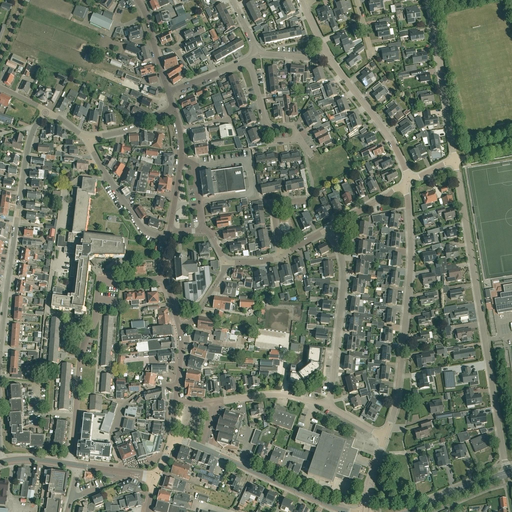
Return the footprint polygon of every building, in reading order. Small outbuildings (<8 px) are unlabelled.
[(109,9),(115,0),(102,0),(100,3),(109,9)] [(121,0),(124,4),(126,2),(128,5),(131,9),(135,6),(133,2),(131,0),(121,0)] [(153,11),(162,7),(170,4),(167,0),(157,0),(150,3),(153,11)] [(370,10),(380,9),(378,1),(383,1),(382,0),(374,0),(375,1),(368,2),(370,10)] [(291,3),(290,1),(280,6),(279,3),(273,6),(275,9),(279,7),(280,8),(279,9),(281,12),(292,7),(293,6),(291,3)] [(246,5),(249,11),(256,8),(255,6),(253,2),(246,5)] [(338,21),(342,20),(341,16),(348,14),(344,2),(336,4),(338,9),(334,10),(338,21)] [(216,15),(219,14),(226,10),(223,4),(216,8),(214,9),(216,12),(215,12),(211,14),(212,17),(216,15)] [(85,20),(89,10),(77,5),(73,14),(85,20)] [(176,11),(179,11),(181,17),(183,17),(186,15),(184,9),(183,9),(182,5),(175,8),(176,11)] [(295,10),(294,7),(293,7),(292,7),(281,12),(282,15),(286,14),(287,16),(295,12),(294,11),(295,10)] [(324,21),(328,20),(328,21),(332,23),(333,28),(332,28),(333,28),(334,32),(333,32),(339,30),(335,17),(333,17),(331,11),(328,12),(327,7),(317,10),(319,16),(322,15),(324,21)] [(251,17),(259,13),(256,8),(249,11),(251,17)] [(415,23),(415,18),(420,18),(418,11),(414,12),(413,8),(406,10),(408,20),(409,24),(415,23)] [(219,14),(220,16),(222,19),(229,16),(226,10),(219,14)] [(108,12),(104,11),(103,16),(112,20),(115,14),(109,12),(108,12)] [(172,22),(170,17),(169,12),(166,11),(162,12),(162,15),(156,17),(158,24),(165,23),(165,24),(172,22)] [(102,16),(94,13),(90,22),(109,31),(113,21),(112,21),(112,20),(103,16),(102,16)] [(254,23),(262,19),(259,13),(251,17),(254,23)] [(232,21),(229,16),(222,19),(223,22),(224,25),(232,21)] [(294,30),(296,38),(302,37),(300,25),(296,26),(295,23),(298,22),(297,18),(292,19),(292,23),(293,27),(294,30)] [(376,31),(377,31),(386,30),(385,24),(390,23),(389,18),(382,19),(383,24),(375,25),(376,31)] [(218,28),(215,29),(217,32),(219,30),(219,31),(223,29),(226,28),(228,33),(232,31),(231,28),(234,27),(235,26),(234,23),(233,24),(233,23),(232,21),(224,25),(222,26),(221,26),(218,28)] [(355,35),(359,33),(357,27),(359,27),(357,23),(351,25),(355,35)] [(128,36),(142,32),(140,26),(127,30),(128,36)] [(277,42),(275,34),(275,30),(272,31),(271,27),(268,28),(271,43),(277,42)] [(265,44),(271,43),(268,28),(265,29),(266,32),(262,33),(265,44)] [(386,30),(377,31),(378,37),(386,36),(387,40),(394,39),(393,35),(390,35),(389,29),(388,29),(386,30)] [(162,45),(172,40),(169,35),(172,33),(170,30),(158,37),(162,45)] [(192,33),(191,30),(183,34),(186,41),(194,37),(198,35),(196,31),(192,33)] [(418,33),(417,30),(410,31),(411,41),(423,40),(422,33),(418,33)] [(348,43),(343,31),(336,34),(338,36),(333,38),(336,45),(341,43),(345,53),(350,51),(350,50),(354,48),(351,42),(348,43)] [(130,42),(144,38),(142,32),(128,36),(130,42)] [(187,53),(197,48),(196,45),(202,42),(199,36),(186,43),(187,45),(183,47),(187,53)] [(229,46),(224,36),(221,38),(226,47),(224,49),(228,56),(233,53),(229,46)] [(238,50),(244,46),(240,39),(234,43),(238,50)] [(217,44),(216,43),(214,44),(222,59),(228,56),(224,49),(221,50),(219,47),(217,44)] [(233,53),(238,50),(234,43),(229,46),(233,53)] [(389,49),(382,50),(384,61),(393,59),(393,60),(398,60),(396,48),(401,47),(401,43),(391,44),(392,49),(389,49)] [(222,59),(214,44),(209,46),(210,48),(212,47),(214,50),(213,50),(215,53),(212,55),(215,59),(214,59),(214,60),(215,63),(216,63),(220,61),(220,60),(222,59)] [(351,67),(360,60),(357,55),(364,49),(361,45),(354,50),(355,51),(348,56),(350,58),(347,61),(351,67)] [(140,50),(135,48),(133,47),(131,52),(137,54),(139,54),(140,58),(141,61),(143,60),(143,62),(152,60),(149,48),(140,50)] [(203,55),(200,48),(191,53),(185,57),(189,64),(190,65),(193,64),(194,63),(193,62),(196,60),(194,57),(199,54),(200,56),(203,55)] [(406,58),(412,57),(413,64),(419,63),(427,62),(427,60),(426,53),(418,54),(418,55),(416,56),(416,54),(415,49),(408,51),(405,51),(406,58)] [(165,70),(178,66),(174,54),(161,58),(165,70)] [(24,68),(27,61),(13,55),(10,61),(8,60),(6,65),(15,70),(17,65),(19,66),(23,68),(24,68)] [(129,64),(131,60),(120,55),(118,60),(129,64)] [(29,72),(32,66),(27,64),(22,75),(25,77),(28,72),(29,72)] [(142,77),(155,73),(153,64),(140,67),(142,77)] [(170,79),(181,71),(180,69),(183,67),(181,64),(178,66),(166,74),(170,79)] [(268,68),(269,75),(284,73),(283,70),(279,71),(279,70),(276,71),(276,67),(273,68),(273,67),(272,66),(270,67),(269,67),(269,68),(268,68)] [(296,82),(297,67),(291,66),(291,69),(288,69),(288,74),(290,74),(294,75),(293,78),(294,78),(293,82),(296,82)] [(10,85),(14,78),(11,76),(12,75),(11,75),(14,70),(10,68),(7,74),(8,75),(4,82),(10,85)] [(315,77),(323,74),(321,69),(313,72),(314,74),(310,75),(310,72),(306,72),(306,77),(306,79),(309,79),(315,77)] [(366,87),(372,82),(370,80),(373,77),(367,69),(361,73),(363,76),(360,78),(366,87)] [(184,77),(188,75),(185,70),(170,79),(173,85),(181,80),(180,78),(184,76),(184,77)] [(423,74),(422,70),(412,72),(406,72),(395,74),(398,81),(403,80),(403,78),(404,78),(404,77),(409,77),(411,76),(411,77),(419,75),(421,83),(425,82),(425,81),(430,80),(429,73),(423,74)] [(287,76),(286,73),(284,73),(269,75),(269,81),(277,80),(277,77),(280,77),(280,76),(284,76),(287,76)] [(70,79),(59,74),(57,79),(67,84),(70,79)] [(317,83),(325,80),(323,74),(315,77),(317,83)] [(150,84),(157,82),(156,75),(148,77),(150,84)] [(228,86),(231,85),(231,84),(238,82),(236,76),(229,78),(230,82),(227,83),(223,84),(223,85),(222,85),(221,81),(217,83),(219,89),(221,88),(228,86)] [(27,93),(32,85),(24,81),(20,90),(27,93)] [(233,90),(240,88),(238,82),(231,84),(231,85),(228,86),(229,88),(229,89),(232,88),(233,90)] [(377,101),(386,94),(381,89),(383,87),(380,83),(372,89),(375,93),(372,95),(377,101)] [(323,94),(335,90),(333,84),(321,88),(323,94)] [(279,93),(278,86),(270,87),(271,94),(278,93),(278,96),(284,96),(283,92),(279,93)] [(151,89),(146,87),(145,90),(150,91),(149,94),(155,97),(157,91),(151,88),(151,89)] [(197,97),(208,92),(206,88),(195,92),(197,97)] [(226,93),(227,95),(227,96),(231,94),(234,93),(235,96),(243,93),(240,88),(233,90),(230,91),(226,93)] [(54,103),(59,92),(54,90),(53,94),(51,93),(51,92),(46,89),(44,92),(43,92),(38,90),(37,92),(37,93),(35,96),(40,98),(39,99),(44,102),(45,100),(46,99),(47,100),(48,97),(50,98),(49,101),(54,103)] [(142,104),(149,108),(150,107),(150,108),(151,108),(152,105),(152,104),(151,104),(152,101),(144,98),(142,97),(139,96),(140,93),(133,90),(130,95),(139,99),(139,100),(143,101),(142,104)] [(328,102),(328,99),(337,96),(335,90),(323,94),(325,100),(321,101),(317,102),(318,105),(328,102)] [(428,94),(427,91),(417,93),(416,94),(416,97),(418,97),(418,100),(421,100),(422,103),(434,101),(432,93),(428,94)] [(236,100),(237,102),(245,99),(243,93),(235,96),(236,100)] [(66,99),(73,103),(76,98),(68,94),(66,99)] [(0,98),(0,103),(6,107),(7,107),(11,99),(10,99),(2,95),(0,98)] [(183,109),(197,103),(193,95),(179,101),(183,109)] [(66,108),(69,102),(61,97),(56,108),(63,112),(66,108)] [(247,105),(245,99),(237,102),(238,105),(239,108),(247,105)] [(347,105),(345,99),(337,102),(332,104),(333,107),(338,105),(339,108),(347,105)] [(290,107),(289,100),(284,101),(284,108),(288,107),(289,117),(297,116),(296,106),(290,107)] [(135,108),(132,107),(133,106),(127,103),(124,101),(122,105),(126,106),(133,110),(134,109),(136,110),(135,111),(140,114),(143,116),(145,113),(145,112),(140,108),(139,109),(135,107),(135,108)] [(404,116),(395,105),(396,105),(393,101),(386,106),(388,109),(389,109),(389,110),(386,113),(390,119),(395,115),(399,120),(404,116)] [(85,117),(87,113),(90,105),(86,104),(84,109),(77,107),(74,117),(81,119),(82,116),(85,117)] [(133,110),(126,106),(122,105),(121,107),(123,108),(121,111),(124,112),(128,115),(130,111),(132,112),(131,113),(134,115),(133,116),(140,120),(140,119),(141,119),(143,116),(140,114),(135,111),(136,110),(134,109),(133,110)] [(185,116),(194,112),(193,110),(199,108),(197,105),(187,109),(187,110),(184,112),(185,116)] [(349,111),(347,105),(339,108),(335,109),(336,115),(333,116),(334,119),(341,117),(340,114),(349,111)] [(109,111),(108,107),(103,108),(102,110),(102,111),(103,112),(103,118),(106,117),(107,125),(115,124),(114,115),(109,116),(109,111)] [(316,112),(313,107),(307,110),(309,113),(303,116),(306,122),(318,116),(317,112),(316,112)] [(275,119),(282,118),(281,108),(274,109),(275,119)] [(245,113),(244,110),(237,113),(238,115),(240,115),(242,121),(245,120),(254,117),(252,111),(245,113)] [(207,119),(214,116),(212,111),(205,113),(207,119)] [(195,114),(194,112),(185,116),(187,121),(196,117),(200,115),(199,113),(195,114)] [(436,118),(436,117),(429,118),(429,115),(430,115),(430,112),(424,113),(425,118),(424,119),(426,127),(428,126),(428,129),(429,130),(433,129),(433,128),(433,125),(437,125),(437,120),(438,120),(438,118),(436,118)] [(96,124),(98,114),(91,113),(89,123),(96,124)] [(5,117),(2,115),(0,114),(0,122),(3,124),(3,123),(11,125),(13,119),(5,116),(5,117)] [(347,125),(359,121),(357,115),(346,119),(346,120),(347,125)] [(322,125),(319,120),(320,119),(318,116),(306,122),(309,128),(315,125),(316,128),(319,127),(322,125)] [(415,120),(417,124),(422,122),(420,116),(414,119),(415,120)] [(247,126),(256,122),(254,117),(245,120),(247,126)] [(407,119),(402,122),(399,124),(402,128),(399,130),(403,137),(412,130),(408,124),(410,123),(407,119)] [(353,129),(361,126),(359,121),(347,125),(349,130),(352,129),(353,129)] [(52,126),(52,125),(48,125),(48,126),(47,131),(42,131),(42,135),(41,135),(40,139),(41,139),(41,135),(54,136),(53,140),(54,137),(54,128),(55,128),(55,126),(52,126)] [(231,125),(219,127),(219,131),(221,140),(228,138),(228,139),(229,139),(236,138),(235,137),(236,137),(231,125)] [(316,139),(317,139),(326,135),(323,129),(323,128),(321,130),(319,127),(316,128),(318,131),(313,133),(316,139)] [(61,129),(61,128),(57,128),(57,129),(55,128),(54,128),(54,137),(60,138),(60,139),(66,139),(66,135),(61,135),(61,129)] [(249,132),(247,129),(242,131),(237,133),(238,136),(240,135),(240,137),(244,135),(244,134),(248,133),(250,138),(259,135),(257,130),(249,132)] [(194,143),(207,141),(205,130),(192,132),(194,143)] [(163,140),(164,135),(155,133),(154,136),(153,136),(154,135),(152,134),(151,135),(150,135),(149,134),(148,134),(148,135),(147,135),(147,134),(140,134),(140,146),(149,145),(149,142),(149,141),(150,141),(150,142),(151,142),(152,142),(152,141),(153,141),(151,146),(161,149),(162,144),(161,144),(162,140),(163,140)] [(368,133),(366,134),(359,138),(362,143),(366,141),(368,145),(376,141),(373,134),(369,136),(368,133)] [(440,150),(438,141),(439,141),(438,136),(434,136),(433,133),(426,134),(427,140),(430,140),(431,151),(432,151),(432,152),(437,151),(437,150),(440,150)] [(21,142),(23,136),(17,134),(15,140),(14,140),(13,144),(7,142),(8,140),(4,139),(2,145),(13,148),(13,147),(21,149),(23,143),(21,142)] [(329,140),(327,134),(326,135),(317,139),(320,145),(327,142),(328,144),(334,142),(332,139),(329,140)] [(250,138),(246,140),(248,146),(248,148),(252,148),(252,144),(261,140),(259,135),(250,138)] [(423,144),(422,141),(420,142),(421,145),(416,147),(417,149),(410,152),(415,162),(421,159),(420,156),(427,153),(424,144),(423,144)] [(196,155),(208,154),(207,143),(195,145),(196,155)] [(53,152),(54,145),(48,144),(47,147),(39,147),(38,153),(48,153),(48,151),(53,152)] [(77,152),(77,149),(74,149),(74,146),(64,146),(64,152),(70,152),(70,155),(77,155),(78,155),(78,152),(77,152)] [(381,147),(380,146),(372,150),(371,148),(361,152),(363,158),(370,155),(371,158),(383,152),(382,149),(383,149),(382,147),(381,147)] [(254,165),(257,165),(262,164),(260,154),(257,154),(257,155),(255,156),(256,161),(253,161),(254,165)] [(117,161),(109,156),(108,158),(106,157),(103,161),(107,163),(105,166),(112,170),(117,161)] [(40,159),(32,158),(31,165),(43,166),(49,167),(49,163),(44,162),(44,160),(44,159),(40,158),(40,159)] [(382,161),(380,158),(373,161),(376,167),(381,164),(383,169),(392,165),(389,158),(382,161)] [(150,169),(151,164),(146,163),(141,161),(139,168),(140,168),(138,172),(141,173),(137,193),(145,194),(146,190),(149,174),(150,169)] [(0,169),(8,171),(8,173),(16,175),(17,168),(9,167),(10,166),(4,165),(4,163),(0,162),(0,169)] [(78,162),(75,162),(75,166),(77,166),(77,169),(87,170),(88,163),(78,162)] [(119,177),(122,172),(125,167),(118,162),(112,173),(119,177)] [(371,175),(374,173),(369,162),(365,164),(370,174),(371,175)] [(172,177),(173,168),(162,167),(162,170),(165,170),(164,177),(172,177)] [(243,176),(242,168),(211,172),(210,170),(206,171),(206,173),(200,173),(201,181),(243,176)] [(131,185),(135,172),(126,169),(121,182),(131,185)] [(44,171),(42,171),(38,170),(38,172),(31,171),(30,178),(38,178),(44,179),(44,171)] [(291,175),(290,171),(288,172),(289,176),(290,179),(291,182),(293,191),(298,189),(297,181),(296,181),(293,182),(291,175)] [(397,177),(395,171),(388,174),(386,171),(381,174),(383,178),(386,177),(389,182),(394,179),(397,177)] [(13,183),(14,181),(12,180),(12,179),(6,178),(6,177),(0,175),(0,181),(4,182),(4,185),(12,186),(12,184),(13,183)] [(244,180),(243,176),(201,181),(202,189),(244,183),(244,182),(246,182),(245,180),(244,180)] [(299,181),(298,177),(296,177),(296,181),(297,181),(298,189),(304,188),(305,187),(305,185),(304,184),(303,180),(299,181)] [(367,184),(370,189),(369,190),(370,193),(374,191),(373,190),(377,189),(371,177),(368,178),(370,183),(367,184)] [(287,183),(286,178),(281,179),(282,187),(285,186),(286,192),(293,191),(291,182),(287,183)] [(94,195),(96,180),(83,179),(82,188),(73,187),(72,193),(74,193),(73,196),(77,197),(72,234),(78,234),(77,239),(81,239),(81,238),(82,233),(85,233),(86,233),(88,212),(90,197),(88,197),(88,194),(94,195)] [(170,192),(172,180),(160,179),(159,188),(158,188),(157,192),(162,193),(163,191),(170,192)] [(282,187),(281,179),(278,180),(275,180),(275,183),(273,184),(274,192),(280,191),(279,187),(282,187)] [(358,199),(364,196),(362,191),(365,190),(362,183),(363,183),(361,179),(358,180),(359,184),(357,184),(358,186),(353,188),(358,199)] [(38,190),(42,190),(43,185),(43,182),(32,181),(31,187),(38,188),(38,190)] [(214,197),(214,195),(245,191),(244,183),(202,189),(203,197),(209,196),(209,198),(214,197)] [(346,206),(353,203),(350,196),(353,195),(349,186),(346,188),(347,191),(345,192),(346,194),(342,196),(346,206)] [(126,199),(131,195),(127,189),(122,193),(126,199)] [(335,212),(342,209),(336,198),(339,197),(336,190),(333,192),(335,197),(329,199),(335,212)] [(10,199),(10,194),(3,193),(4,192),(0,191),(0,195),(3,195),(2,198),(10,199)] [(437,200),(434,191),(428,193),(427,193),(422,194),(426,208),(427,208),(432,206),(431,202),(437,200)] [(42,200),(42,195),(37,194),(37,193),(28,192),(28,199),(36,200),(42,200)] [(444,206),(454,203),(451,196),(441,198),(444,206)] [(325,211),(329,209),(327,203),(324,198),(320,200),(322,205),(319,207),(320,210),(317,211),(318,214),(315,216),(317,221),(321,220),(328,217),(325,211)] [(157,199),(157,200),(155,208),(163,210),(165,200),(160,199),(157,199)] [(212,214),(222,213),(222,208),(226,208),(225,202),(219,203),(219,206),(211,207),(212,214)] [(48,208),(42,207),(42,210),(40,210),(40,208),(35,207),(35,204),(27,203),(27,206),(26,206),(26,208),(27,208),(26,209),(42,212),(48,212),(48,208)] [(258,204),(252,205),(249,206),(250,209),(254,208),(254,212),(252,212),(253,215),(255,214),(263,213),(262,207),(258,207),(258,204)] [(141,219),(146,216),(147,216),(141,206),(135,210),(141,219)] [(445,211),(444,208),(438,210),(436,210),(438,215),(444,214),(445,219),(455,216),(453,209),(445,211)] [(303,230),(311,226),(307,219),(311,217),(308,212),(307,209),(303,211),(304,213),(301,215),(302,219),(300,221),(302,224),(300,225),(303,230)] [(422,218),(423,220),(421,220),(423,224),(424,224),(424,225),(434,223),(432,217),(438,215),(436,210),(429,212),(430,216),(422,218)] [(40,214),(28,212),(27,220),(31,221),(31,223),(35,224),(35,221),(36,217),(44,218),(45,213),(40,213),(40,214)] [(248,221),(252,221),(256,220),(264,219),(263,213),(255,214),(255,217),(252,218),(252,219),(248,219),(248,221)] [(217,227),(228,226),(227,221),(231,221),(230,215),(222,216),(223,219),(216,220),(217,227)] [(158,229),(160,222),(153,219),(153,218),(147,216),(146,216),(145,219),(150,221),(149,226),(158,229)] [(55,230),(57,220),(53,219),(53,225),(46,225),(45,229),(55,230)] [(250,230),(254,230),(261,228),(261,225),(265,225),(264,219),(256,220),(256,224),(249,225),(250,230)] [(387,222),(384,221),(384,225),(390,225),(389,228),(389,229),(394,229),(397,229),(398,223),(387,222)] [(8,232),(9,226),(0,224),(0,230),(0,231),(8,232)] [(447,229),(446,226),(450,226),(449,225),(441,227),(438,228),(439,233),(444,232),(445,235),(447,235),(447,238),(450,237),(450,238),(453,237),(456,236),(457,236),(456,232),(455,232),(455,228),(447,229)] [(227,229),(227,232),(223,232),(224,239),(235,238),(234,233),(241,232),(240,227),(229,228),(227,229)] [(262,231),(261,228),(254,230),(254,233),(255,239),(259,238),(268,237),(267,231),(262,231)] [(439,233),(438,228),(427,232),(430,231),(431,234),(423,236),(424,240),(423,240),(424,244),(425,244),(428,244),(431,243),(434,242),(433,240),(435,239),(434,234),(439,233)] [(37,236),(38,232),(34,232),(34,230),(25,229),(24,236),(33,237),(33,235),(37,236)] [(375,241),(376,237),(372,237),(372,231),(360,229),(359,236),(369,237),(369,240),(375,241)] [(121,241),(85,237),(85,233),(82,233),(81,238),(81,239),(77,239),(78,234),(72,234),(69,233),(67,248),(65,247),(64,253),(75,254),(74,259),(72,258),(70,277),(74,277),(72,295),(56,293),(55,297),(53,297),(52,308),(75,311),(75,315),(77,315),(77,318),(85,319),(86,313),(83,312),(87,272),(87,271),(88,261),(90,261),(92,263),(94,265),(96,263),(95,262),(93,259),(93,257),(123,256),(123,248),(123,247),(124,242),(121,241)] [(230,252),(241,250),(240,245),(246,244),(245,239),(237,240),(237,243),(229,244),(230,252)] [(380,246),(380,241),(375,241),(369,240),(368,243),(378,244),(378,245),(378,251),(379,251),(380,246)] [(391,244),(391,248),(390,247),(380,246),(380,250),(383,250),(390,251),(395,251),(396,248),(399,248),(399,242),(391,241),(388,241),(387,241),(385,241),(385,244),(387,244),(391,244)] [(446,246),(445,242),(440,244),(440,248),(440,251),(443,250),(442,247),(446,247),(447,251),(445,251),(446,258),(458,256),(457,249),(452,250),(452,245),(446,246)] [(328,251),(325,244),(318,248),(315,250),(316,252),(319,251),(321,255),(328,251)] [(211,245),(203,246),(203,245),(200,245),(200,246),(199,246),(200,257),(209,256),(208,248),(211,248),(211,245)] [(424,262),(436,260),(434,251),(422,254),(424,262)] [(196,261),(196,253),(191,254),(190,254),(190,255),(189,256),(188,258),(187,258),(187,257),(175,258),(175,263),(174,263),(174,264),(175,264),(175,269),(174,269),(175,269),(176,274),(175,274),(175,275),(176,275),(176,280),(188,279),(188,274),(194,273),(195,282),(184,283),(184,284),(185,284),(186,286),(184,286),(185,298),(186,299),(188,299),(192,303),(193,303),(195,303),(196,302),(202,296),(206,287),(207,288),(210,282),(210,281),(210,280),(209,267),(197,268),(197,261),(196,261)] [(310,261),(309,255),(305,256),(306,262),(310,261),(310,265),(315,264),(324,262),(323,258),(314,260),(310,261)] [(301,259),(300,258),(298,259),(297,260),(294,260),(296,266),(292,266),(294,275),(298,274),(298,276),(302,276),(301,273),(300,269),(304,268),(302,259),(301,259)] [(211,267),(213,267),(213,270),(218,270),(219,269),(218,261),(210,262),(211,267)] [(332,270),(332,263),(324,263),(324,264),(323,264),(323,267),(324,267),(324,268),(323,268),(319,268),(319,271),(332,270)] [(136,273),(146,273),(145,264),(135,265),(136,273)] [(285,282),(285,281),(293,280),(292,276),(289,265),(282,267),(283,273),(280,274),(282,283),(285,282)] [(453,265),(451,265),(447,265),(448,266),(447,266),(441,267),(442,274),(442,279),(444,278),(444,274),(448,273),(447,271),(448,271),(447,271),(448,271),(449,278),(447,279),(447,281),(448,282),(462,280),(461,276),(461,274),(460,268),(453,270),(453,265)] [(269,270),(270,274),(267,275),(267,277),(270,288),(275,287),(274,283),(280,282),(279,278),(280,278),(278,278),(276,269),(278,268),(277,268),(269,270)] [(244,279),(245,275),(242,274),(243,271),(233,269),(232,278),(242,279),(242,278),(244,279)] [(333,278),(332,270),(319,271),(320,274),(323,274),(323,273),(325,273),(325,275),(324,275),(324,277),(325,277),(325,278),(333,278)] [(256,272),(256,273),(254,273),(255,278),(254,278),(255,284),(259,283),(260,285),(262,285),(263,286),(268,285),(266,275),(263,276),(262,273),(262,271),(259,272),(258,271),(257,271),(256,272)] [(423,285),(435,282),(434,274),(422,276),(423,285)] [(370,282),(371,279),(364,278),(358,278),(358,281),(354,280),(353,287),(361,288),(361,284),(365,285),(365,282),(370,282)] [(332,297),(333,288),(326,287),(327,284),(325,284),(325,283),(316,282),(315,286),(319,287),(319,289),(325,290),(324,296),(332,297)] [(503,297),(495,299),(496,308),(499,307),(499,308),(497,310),(498,313),(511,311),(511,284),(503,286),(504,294),(503,294),(503,296),(503,297)] [(450,292),(449,287),(446,287),(442,288),(443,294),(445,294),(446,296),(448,295),(448,293),(450,293),(451,299),(463,297),(463,294),(464,294),(463,289),(450,292)] [(383,298),(388,298),(396,299),(397,293),(389,292),(389,289),(381,288),(381,291),(385,291),(385,295),(383,295),(383,298)] [(146,304),(158,303),(158,293),(156,293),(156,291),(152,292),(152,294),(148,294),(148,295),(145,296),(146,298),(146,304)] [(138,305),(139,305),(139,301),(140,300),(145,299),(144,292),(134,293),(135,305),(138,305)] [(421,305),(434,303),(433,297),(437,296),(437,292),(424,294),(425,297),(420,298),(421,305)] [(135,305),(134,293),(125,294),(126,301),(130,301),(131,301),(131,305),(132,305),(135,305)] [(374,306),(379,307),(386,307),(386,304),(381,304),(381,303),(378,303),(379,298),(375,297),(374,302),(374,306)] [(317,302),(317,305),(323,306),(322,310),(330,311),(331,303),(323,302),(317,301),(317,302)] [(160,310),(160,306),(154,306),(148,307),(148,308),(148,311),(154,310),(154,311),(155,317),(158,317),(158,320),(169,318),(168,309),(160,310)] [(366,318),(369,318),(372,318),(372,315),(367,314),(364,314),(365,308),(359,307),(351,306),(350,312),(354,313),(360,314),(360,317),(366,318)] [(452,311),(451,307),(444,308),(444,318),(447,318),(447,314),(450,314),(451,319),(468,316),(467,309),(454,311),(454,310),(452,311)] [(318,315),(316,315),(317,312),(316,312),(312,311),(309,311),(308,311),(308,315),(314,316),(314,318),(317,318),(321,319),(321,323),(329,324),(330,316),(318,315)] [(419,325),(428,323),(427,316),(429,316),(428,313),(422,314),(423,317),(418,318),(419,325)] [(60,327),(61,318),(52,317),(51,327),(60,327)] [(113,326),(113,317),(104,317),(104,325),(113,326)] [(213,319),(199,317),(198,328),(212,330),(213,319)] [(369,321),(369,318),(366,318),(360,317),(360,320),(353,319),(351,319),(350,325),(358,326),(361,327),(361,323),(362,320),(366,321),(369,321)] [(159,326),(169,325),(169,318),(158,320),(159,326)] [(112,334),(113,326),(104,325),(103,333),(112,334)] [(172,336),(171,326),(145,329),(132,330),(121,331),(122,338),(122,342),(127,342),(142,340),(141,335),(151,334),(151,337),(157,336),(157,337),(159,337),(172,336)] [(60,336),(60,327),(51,327),(50,335),(60,336)] [(467,341),(466,337),(471,337),(470,329),(463,330),(463,329),(456,330),(457,335),(455,335),(456,339),(461,338),(462,342),(467,341)] [(327,340),(328,331),(317,330),(316,339),(327,340)] [(211,345),(212,342),(207,341),(209,334),(196,331),(194,341),(209,345),(211,345)] [(226,334),(216,332),(216,336),(215,340),(224,342),(226,334)] [(417,347),(420,346),(420,344),(428,343),(428,339),(430,339),(429,332),(420,334),(421,337),(416,337),(417,347)] [(111,342),(112,334),(103,333),(103,341),(111,342)] [(59,345),(60,336),(50,335),(50,344),(59,345)] [(376,341),(375,345),(383,345),(384,342),(388,343),(391,343),(392,337),(380,336),(379,342),(376,341)] [(174,349),(173,338),(148,341),(146,341),(143,341),(142,340),(127,342),(128,347),(136,346),(137,348),(136,348),(136,351),(137,351),(137,352),(130,352),(130,355),(139,354),(139,353),(149,352),(149,351),(174,349)] [(111,350),(111,342),(103,341),(102,350),(111,350)] [(208,348),(194,343),(192,349),(207,354),(207,353),(220,355),(222,348),(211,345),(209,345),(208,348)] [(58,354),(59,345),(50,344),(49,353),(58,354)] [(291,344),(290,351),(298,352),(299,345),(291,344)] [(459,350),(458,346),(446,348),(447,352),(454,351),(454,353),(453,353),(454,359),(475,356),(473,348),(459,350)] [(290,374),(288,385),(300,386),(303,384),(320,371),(321,368),(321,364),(320,364),(322,350),(309,348),(307,363),(310,364),(310,365),(297,375),(290,374)] [(205,359),(207,354),(192,349),(191,355),(205,359)] [(110,359),(111,350),(102,350),(101,358),(110,359)] [(175,363),(173,350),(149,352),(149,357),(156,356),(158,358),(159,361),(160,361),(160,362),(162,362),(162,361),(169,360),(170,363),(175,363)] [(433,351),(423,353),(421,353),(422,356),(416,357),(418,368),(423,367),(423,363),(426,363),(431,362),(430,357),(434,357),(433,351)] [(57,363),(58,354),(49,353),(48,362),(57,363)] [(382,355),(379,355),(379,361),(374,360),(373,363),(373,364),(380,364),(386,365),(386,362),(389,362),(390,356),(382,355)] [(196,362),(198,358),(191,356),(187,367),(194,369),(195,366),(194,366),(195,363),(195,362),(196,363),(196,362)] [(110,367),(110,359),(101,358),(101,366),(110,367)] [(201,371),(203,366),(195,363),(194,366),(195,366),(194,369),(201,371)] [(71,372),(71,364),(63,364),(62,371),(71,372)] [(354,370),(352,370),(352,364),(344,364),(344,370),(346,370),(346,375),(355,373),(358,372),(358,370),(354,370)] [(167,373),(167,366),(159,366),(159,365),(152,365),(152,373),(162,373),(163,372),(167,373)] [(476,372),(471,373),(470,368),(463,369),(464,374),(462,374),(463,383),(478,381),(476,372)] [(22,379),(22,373),(18,372),(18,369),(11,369),(10,374),(17,375),(17,378),(22,379)] [(435,374),(434,370),(434,369),(427,370),(428,375),(422,376),(418,376),(420,389),(429,387),(428,383),(427,378),(432,377),(435,376),(435,374)] [(70,380),(71,372),(62,371),(61,379),(70,380)] [(201,373),(187,371),(186,380),(194,381),(199,382),(200,382),(201,373)] [(155,387),(157,376),(143,373),(142,377),(141,377),(140,381),(143,382),(143,385),(155,387)] [(111,384),(111,375),(110,375),(107,374),(102,374),(102,383),(111,384)] [(222,387),(226,387),(227,391),(235,390),(234,380),(229,380),(229,375),(221,377),(222,384),(222,387)] [(246,380),(246,377),(242,377),(244,385),(249,384),(250,389),(256,388),(256,387),(257,386),(259,386),(258,381),(257,381),(257,378),(246,380)] [(354,381),(353,377),(345,379),(347,386),(355,384),(358,383),(357,380),(354,381)] [(70,387),(70,380),(61,379),(61,387),(70,387)] [(198,385),(199,382),(194,381),(186,380),(185,382),(185,389),(186,389),(185,397),(190,398),(191,397),(196,397),(196,396),(204,397),(206,386),(198,385)] [(381,386),(381,383),(375,383),(368,382),(369,384),(369,387),(370,390),(375,390),(379,390),(379,394),(387,395),(388,387),(381,386)] [(110,393),(111,384),(102,383),(101,393),(110,393)] [(125,384),(125,383),(124,383),(125,386),(121,385),(121,399),(124,399),(125,391),(129,391),(129,392),(139,391),(139,384),(129,385),(129,384),(125,384)] [(213,383),(207,384),(206,392),(209,392),(211,391),(211,393),(214,393),(214,394),(218,393),(218,392),(219,392),(219,388),(218,389),(217,383),(213,384),(213,383)] [(349,394),(357,392),(355,384),(347,386),(349,394)] [(69,395),(70,387),(61,387),(60,394),(69,395)] [(473,395),(472,389),(465,390),(467,397),(466,397),(467,405),(474,404),(474,405),(482,403),(480,394),(473,395)] [(154,401),(164,400),(164,390),(159,390),(152,392),(154,399),(154,401)] [(146,401),(154,399),(152,392),(144,393),(146,401)] [(69,403),(69,395),(60,394),(60,402),(69,403)] [(362,406),(359,397),(351,400),(352,405),(353,404),(354,408),(362,406)] [(68,410),(69,403),(60,402),(59,410),(68,410)] [(165,413),(165,402),(146,402),(146,412),(165,413)] [(374,420),(377,414),(376,413),(380,407),(371,402),(366,410),(369,412),(367,416),(374,420)] [(431,414),(443,411),(441,403),(429,405),(431,414)] [(291,431),(296,416),(286,413),(287,409),(275,405),(274,407),(275,407),(274,410),(275,410),(270,423),(291,431)] [(262,410),(262,406),(255,407),(255,410),(251,411),(252,416),(263,414),(264,422),(267,421),(265,409),(262,410)] [(127,410),(125,410),(124,416),(135,419),(136,414),(140,415),(140,412),(136,411),(128,410),(127,410)] [(238,421),(240,414),(226,410),(224,416),(221,415),(217,426),(216,429),(217,430),(215,435),(219,436),(217,442),(238,448),(239,444),(236,443),(242,422),(238,421)] [(478,415),(478,411),(471,412),(472,416),(471,416),(472,424),(475,424),(476,428),(481,427),(482,426),(482,423),(486,422),(485,414),(478,415)] [(114,414),(109,412),(108,412),(108,414),(107,415),(106,414),(104,421),(112,424),(115,414),(114,414)] [(165,422),(165,413),(146,412),(146,420),(165,422)] [(9,421),(22,420),(21,414),(21,413),(10,414),(9,414),(9,421)] [(78,443),(77,458),(90,460),(90,458),(94,458),(94,459),(110,460),(111,447),(96,445),(96,446),(93,446),(93,447),(91,447),(92,444),(90,444),(93,416),(90,416),(87,415),(84,415),(81,443),(78,443)] [(48,431),(50,419),(40,418),(40,421),(45,422),(44,430),(48,431)] [(14,428),(20,428),(22,427),(22,420),(9,421),(10,428),(14,428)] [(134,422),(125,420),(123,428),(123,429),(124,429),(133,431),(135,422),(134,422)] [(149,424),(148,427),(149,428),(159,429),(158,432),(164,433),(165,423),(154,422),(145,421),(137,420),(137,423),(145,424),(149,424)] [(108,433),(112,424),(104,421),(101,430),(108,433)] [(417,439),(429,436),(427,429),(432,428),(431,425),(430,421),(425,422),(420,424),(422,428),(414,431),(417,439)] [(355,439),(322,427),(314,424),(311,434),(300,430),(296,442),(305,445),(303,449),(310,451),(315,453),(309,470),(308,475),(332,483),(333,484),(337,474),(349,478),(354,464),(359,451),(352,448),(355,439)] [(163,438),(164,433),(158,432),(159,429),(149,428),(148,427),(148,431),(153,432),(152,435),(163,438)] [(133,431),(124,429),(123,433),(122,434),(121,431),(115,434),(116,436),(113,437),(123,461),(136,456),(131,444),(134,443),(132,438),(140,436),(139,432),(133,431)] [(256,446),(261,432),(256,430),(251,444),(256,446)] [(466,443),(470,442),(469,439),(470,439),(467,432),(462,433),(464,439),(466,443)] [(31,436),(31,434),(23,433),(23,435),(22,435),(22,445),(30,446),(30,436),(31,436)] [(148,435),(140,433),(146,456),(147,456),(148,457),(152,456),(152,454),(159,452),(160,451),(163,438),(152,436),(152,435),(148,434),(148,435)] [(464,439),(462,433),(457,434),(457,435),(458,434),(461,442),(465,441),(465,442),(464,439)] [(475,453),(488,447),(485,440),(489,439),(487,434),(470,441),(475,453)] [(22,445),(22,435),(21,435),(13,435),(13,441),(16,441),(16,445),(22,445)] [(143,458),(144,457),(146,456),(141,439),(135,440),(137,445),(134,446),(138,458),(140,458),(142,459),(143,458)] [(268,457),(270,453),(272,446),(274,442),(272,442),(271,446),(265,444),(264,448),(261,447),(257,456),(264,459),(265,456),(268,457)] [(456,453),(452,454),(453,460),(457,459),(464,458),(463,453),(466,452),(465,445),(455,447),(456,453)] [(203,463),(205,456),(190,450),(191,450),(182,447),(180,453),(203,463)] [(308,454),(288,447),(287,450),(293,453),(292,455),(306,460),(308,454)] [(439,467),(446,466),(445,461),(448,460),(445,447),(442,448),(443,454),(436,455),(439,467)] [(284,458),(286,451),(279,449),(278,452),(274,450),(270,462),(277,464),(280,457),(284,458)] [(315,453),(310,451),(309,454),(306,461),(307,461),(307,460),(308,461),(305,469),(309,470),(315,453)] [(201,469),(203,463),(180,453),(177,459),(186,463),(187,463),(187,464),(201,469)] [(222,483),(223,477),(213,474),(217,461),(215,460),(205,456),(203,463),(201,469),(199,473),(203,474),(201,479),(202,480),(201,482),(212,486),(212,485),(217,487),(219,482),(222,483)] [(414,477),(417,477),(417,478),(424,476),(424,475),(427,474),(426,468),(424,468),(424,467),(428,467),(426,456),(420,457),(421,462),(414,464),(415,469),(412,470),(414,477)] [(186,479),(190,467),(175,462),(171,473),(180,476),(180,477),(186,479)] [(290,463),(289,466),(288,469),(293,471),(293,472),(299,474),(300,470),(301,466),(295,464),(295,465),(290,463)] [(357,478),(361,467),(354,464),(349,478),(352,480),(353,480),(354,477),(357,478)] [(40,476),(41,468),(34,467),(32,480),(30,479),(29,487),(35,488),(37,475),(40,476)] [(24,482),(26,471),(18,470),(16,481),(24,482)] [(53,486),(56,472),(45,471),(43,485),(50,486),(53,486)] [(66,488),(67,478),(66,476),(66,474),(56,472),(53,486),(66,488)] [(240,494),(243,488),(238,485),(241,479),(233,475),(230,481),(232,482),(230,485),(235,488),(233,491),(240,494)] [(163,488),(174,491),(175,488),(177,489),(179,490),(182,481),(180,480),(179,481),(175,479),(170,477),(169,479),(166,478),(164,484),(163,484),(163,487),(163,488)] [(0,505),(5,506),(6,502),(7,496),(5,496),(6,491),(7,491),(8,483),(8,482),(2,481),(2,483),(0,482),(0,490),(1,491),(0,496),(0,495),(0,505)] [(135,484),(133,483),(133,481),(131,481),(119,485),(121,490),(118,492),(119,494),(127,491),(134,494),(140,492),(141,489),(139,484),(137,483),(135,484)] [(65,496),(66,488),(53,486),(50,486),(49,489),(48,493),(60,495),(65,496)] [(252,486),(248,494),(244,492),(239,503),(244,505),(246,500),(248,501),(250,496),(255,498),(256,497),(262,500),(260,503),(264,496),(261,494),(263,489),(258,487),(258,488),(252,486)] [(158,501),(158,502),(159,502),(170,505),(173,505),(173,506),(188,509),(190,500),(189,500),(190,497),(190,496),(188,496),(183,495),(178,495),(175,492),(170,491),(162,489),(161,491),(160,491),(158,500),(158,501)] [(273,503),(277,495),(269,492),(267,498),(264,496),(261,502),(267,505),(269,501),(273,503)] [(60,508),(62,498),(60,498),(60,495),(48,493),(47,493),(45,506),(60,508)] [(95,507),(101,505),(104,504),(100,495),(92,498),(95,507)] [(139,506),(140,505),(141,505),(139,495),(134,495),(126,497),(126,499),(119,501),(121,509),(124,508),(125,510),(129,509),(128,508),(135,506),(136,507),(139,507),(139,506)] [(289,501),(285,499),(282,506),(280,509),(285,511),(286,508),(289,509),(289,510),(293,511),(295,507),(291,505),(293,502),(292,502),(292,501),(290,500),(289,500),(289,501)] [(86,511),(88,502),(85,502),(82,503),(84,507),(84,509),(79,509),(78,511),(86,511)] [(170,505),(159,502),(158,502),(154,511),(186,511),(187,510),(180,508),(173,506),(173,505),(170,505)]
